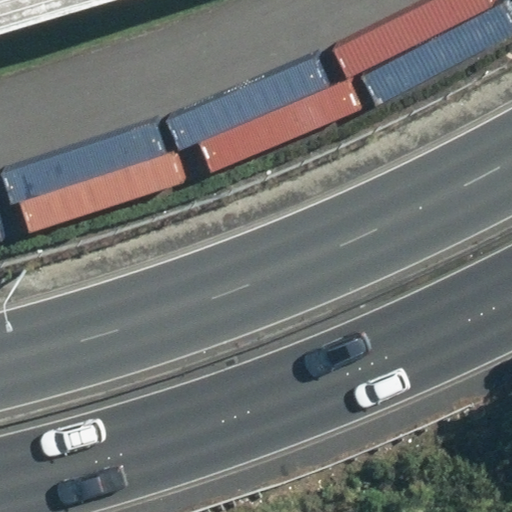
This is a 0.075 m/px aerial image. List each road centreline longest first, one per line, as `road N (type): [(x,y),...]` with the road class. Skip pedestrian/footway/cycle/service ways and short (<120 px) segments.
road 1 (primary): [(0,359),(211,295),(392,220),(511,159)]
road 2 (primary): [(511,293),(311,383),(0,480)]
